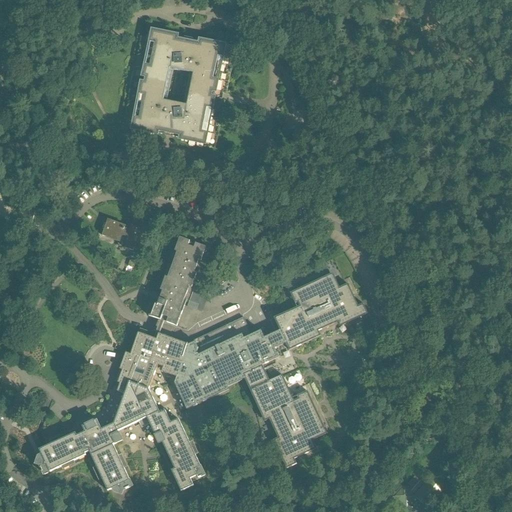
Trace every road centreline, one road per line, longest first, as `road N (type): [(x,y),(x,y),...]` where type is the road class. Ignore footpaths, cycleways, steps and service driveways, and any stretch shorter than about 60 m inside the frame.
road 1 (unclassified): [(32,149),(17,0)]
road 2 (unclassified): [(0,284),(25,225),(32,149)]
